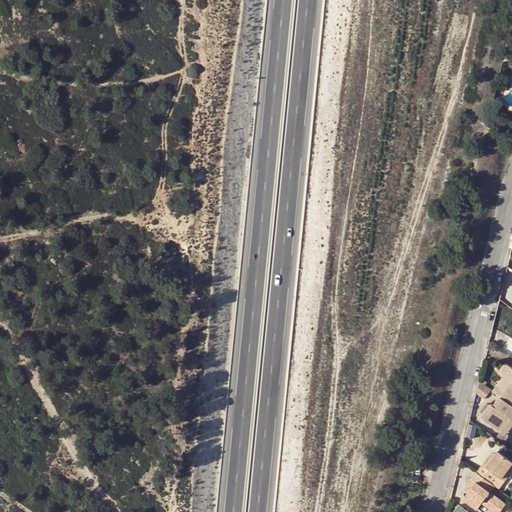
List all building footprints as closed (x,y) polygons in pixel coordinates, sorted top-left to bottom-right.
[(511,368),(505,363),(498,371),(506,377),(499,386),(496,385),(492,391),(499,396),(511,405),(511,368)] [(491,380),(496,385),(499,386),(506,377),(498,371),(491,380)] [(511,405),(499,396),(494,405),(491,402),(488,405),(482,413),(480,416),(508,437),(511,431),(511,405)] [(482,413),(488,405),(485,403),(479,411),(482,413)] [(497,452),(511,462),(511,457),(500,447),(497,452)] [(476,473),(494,485),(499,477),(502,479),(511,464),(511,462),(497,452),(495,455),(491,460),(487,457),(476,473)] [(511,464),(502,479),(507,483),(511,474),(511,464)] [(496,487),(494,485),(476,473),(472,478),(477,482),(467,493),(463,499),(479,511),(499,511),(506,503),(492,493),(496,487)] [(477,482),(472,478),(462,490),(467,493),(477,482)]
